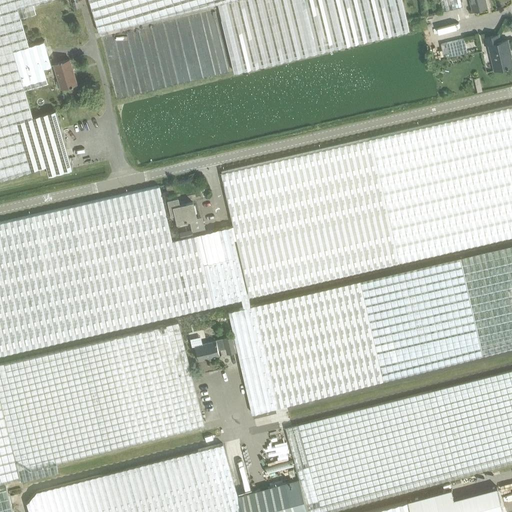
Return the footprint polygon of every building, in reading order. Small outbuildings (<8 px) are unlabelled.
[(0,0),(0,176),(46,164),(50,178),(74,171),(58,112),(35,118),(27,90),(50,83),(46,69),(54,66),(47,42),(31,47),(23,18),(38,13),(36,4),(50,0),(0,0)] [(409,29),(401,0),(88,0),(98,32),(218,2),(234,72),(409,29)] [(440,0),(443,11),(462,6),(460,0),(440,0)] [(469,0),(472,10),(487,6),(485,0),(469,0)] [(47,38),(62,33),(57,16),(42,21),(47,38)] [(494,69),(511,65),(510,55),(506,39),(500,41),(498,34),(483,38),(484,45),(488,44),(494,69)] [(448,42),(451,55),(467,52),(464,39),(448,42)] [(447,42),(440,44),(443,54),(449,53),(447,42)] [(73,84),(77,83),(70,59),(54,64),(61,88),(71,85),(71,86),(73,85),(73,84)] [(479,77),(474,78),(477,92),(482,91),(479,77)] [(511,234),(511,105),(222,172),(250,295),(511,234)] [(173,183),(165,185),(167,193),(174,192),(173,183)] [(159,186),(0,222),(0,354),(9,352),(213,304),(196,233),(172,239),(167,216),(159,186)] [(177,197),(166,200),(170,215),(174,215),(176,222),(187,220),(190,232),(203,229),(200,217),(196,218),(192,201),(179,204),(177,197)] [(232,225),(196,233),(213,304),(248,296),(232,225)] [(511,245),(247,306),(247,305),(228,309),(238,352),(252,413),(271,409),(490,352),(511,346),(511,245)] [(178,322),(47,352),(0,362),(0,482),(20,478),(20,480),(58,470),(56,463),(121,446),(205,425),(186,352),(178,322)] [(220,355),(219,352),(218,349),(225,348),(226,353),(236,351),(233,335),(222,337),(223,338),(201,343),(199,337),(189,339),(190,346),(193,346),(197,360),(220,355)] [(285,427),(299,478),(307,511),(327,511),(511,461),(511,369),(472,380),(285,427)] [(241,511),(237,495),(222,442),(193,450),(36,490),(26,503),(28,511),(241,511)] [(307,511),(299,478),(237,495),(241,511),(307,511)] [(0,488),(0,511),(410,511),(407,501),(365,511),(11,511),(6,491),(5,487),(0,488)] [(451,489),(407,501),(410,511),(503,511),(497,487),(454,499),(451,489)]
